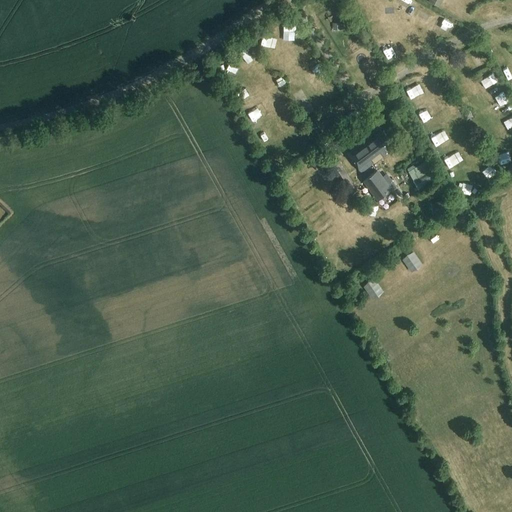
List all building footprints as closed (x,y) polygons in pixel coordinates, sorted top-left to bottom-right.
[(398,6),(409,10),(412,4),(401,0),(398,6)] [(422,12),(420,18),(430,22),(433,16),(422,12)] [(445,35),(451,31),(447,24),(441,28),(445,35)] [(307,49),(298,53),(301,62),(311,58),(307,49)] [(476,71),(485,67),(481,57),(471,62),(476,71)] [(487,82),(495,89),(499,85),(491,78),(487,82)] [(467,119),(473,116),(470,110),(464,113),(467,119)] [(252,116),(248,118),(254,127),(258,125),(252,116)] [(393,142),(384,130),(369,141),(367,138),(348,152),(362,171),(387,153),(384,149),(393,142)] [(302,156),(311,152),(309,147),(300,151),(302,156)] [(349,195),(357,190),(338,159),(330,164),(349,195)] [(378,171),(365,181),(379,200),(392,190),(378,171)] [(447,201),(434,203),(436,213),(448,212),(447,201)] [(387,251),(394,246),(385,232),(377,237),(387,251)]
